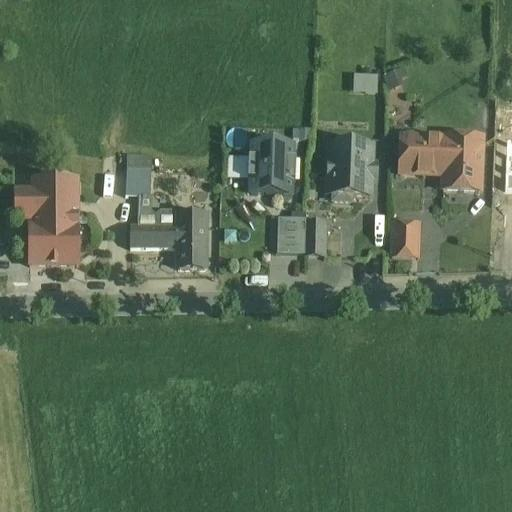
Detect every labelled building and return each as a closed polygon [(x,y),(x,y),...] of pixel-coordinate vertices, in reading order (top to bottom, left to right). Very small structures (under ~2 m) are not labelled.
[(352,75),(352,92),(376,92),(376,76),(352,75)] [(444,141),(440,141),(440,177),(440,193),(485,193),(485,135),(444,135),(444,141)] [(440,177),(440,141),(417,141),(414,138),(408,138),(404,140),(401,140),(400,177),(440,177)] [(254,147),(252,196),(292,197),(294,149),(254,147)] [(373,148),(331,148),(331,182),(331,188),(331,205),(352,205),(352,199),(372,199),(373,148)] [(151,198),(152,157),(128,156),(126,197),(151,198)] [(248,180),(247,157),(226,158),(226,180),(248,180)] [(510,181),(511,158),(497,157),(496,181),(510,181)] [(14,181),(14,203),(29,203),(29,266),(79,267),(80,177),(30,176),(30,181),(14,181)] [(209,271),(209,213),(174,213),(173,229),(130,229),(130,250),(174,250),(173,271),(209,271)] [(420,227),(394,225),(392,259),(418,260),(420,227)] [(327,226),(306,226),(306,258),(326,258),(327,226)]
